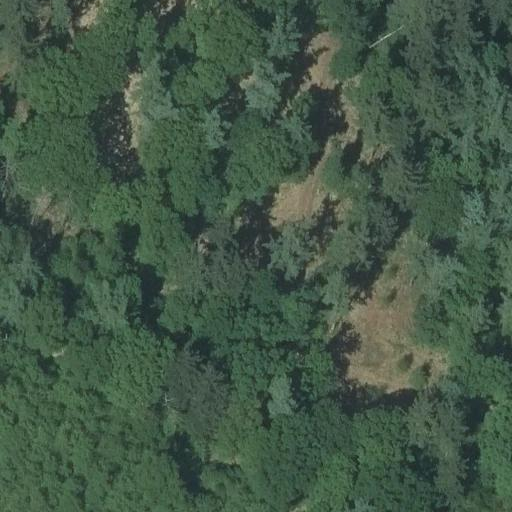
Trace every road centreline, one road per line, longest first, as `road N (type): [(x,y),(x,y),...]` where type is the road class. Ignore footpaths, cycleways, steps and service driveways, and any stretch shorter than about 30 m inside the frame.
road 1 (unknown): [(429,511),(291,379),(218,349),(0,291)]
road 2 (track): [(0,336),(276,418),(336,457),(389,511)]
